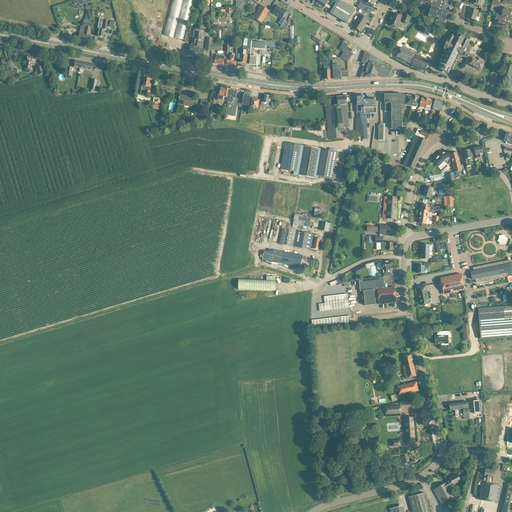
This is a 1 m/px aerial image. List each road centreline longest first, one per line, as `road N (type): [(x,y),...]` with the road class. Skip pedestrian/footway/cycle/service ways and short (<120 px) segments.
road 1 (primary): [(444,92),(407,84),(292,86),(194,71)]
road 2 (tertiary): [(442,450),(407,308),(408,241)]
road 3 (tertiary): [(313,511),(407,484),(442,450)]
road 4 (unclassified): [(362,43),(406,71),(485,97)]
road 5 (residential): [(190,78),(61,54)]
